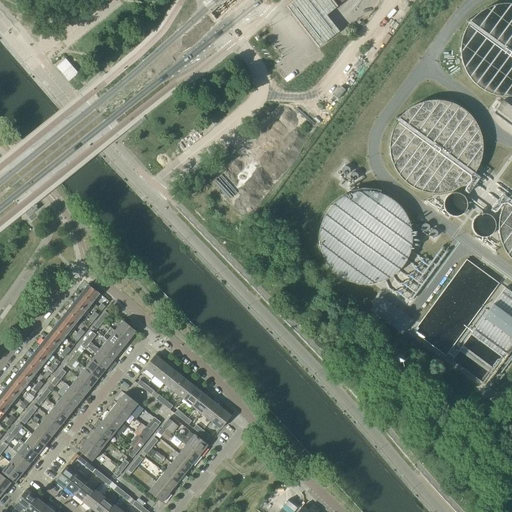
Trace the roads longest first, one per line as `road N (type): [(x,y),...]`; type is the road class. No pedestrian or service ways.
road 1 (unclassified): [(442,511),(146,191)]
road 2 (secondary): [(0,208),(224,28)]
road 3 (secondary): [(210,7),(0,181)]
road 4 (residential): [(177,511),(252,420),(158,331)]
road 5 (residential): [(0,367),(86,265),(158,331)]
road 6 (unclassified): [(146,191),(254,101),(260,75),(224,28)]
road 7 (residential): [(35,478),(158,331)]
road 8 (unclassified): [(146,191),(27,57)]
